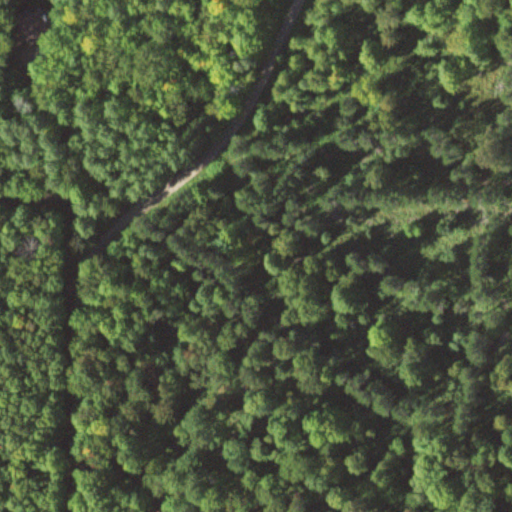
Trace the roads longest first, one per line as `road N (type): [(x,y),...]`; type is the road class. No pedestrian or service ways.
road 1 (track): [(74,511),(79,352),(108,240),(160,173),(247,111)]
road 2 (residential): [(511,371),(318,300),(261,258),(234,159),(247,111)]
road 3 (track): [(290,24),(212,33),(37,97)]
road 4 (track): [(247,111),(302,0)]
